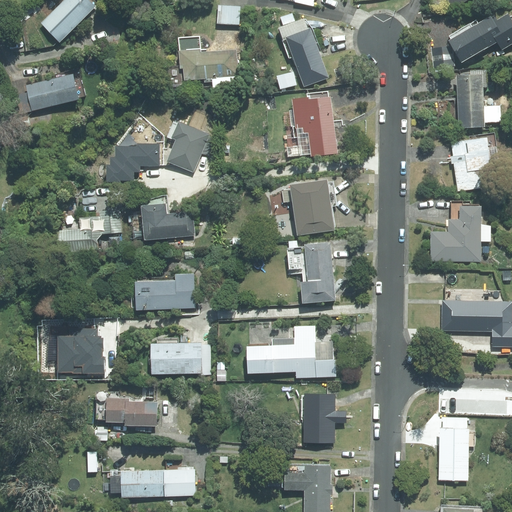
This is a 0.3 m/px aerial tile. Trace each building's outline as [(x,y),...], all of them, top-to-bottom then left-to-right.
[(96,5),(90,0),(64,0),(41,23),(60,41),(96,5)] [(447,0),(453,8),(466,0),(447,0)] [(217,24),(239,25),(241,5),(218,4),(217,24)] [(282,25),(295,21),(292,13),(279,17),(282,25)] [(494,14),(448,41),(462,63),(498,42),(502,50),(511,44),(511,18),(509,13),(498,20),(494,14)] [(329,77),(311,27),(308,28),(305,19),(279,28),(283,40),(289,58),(293,57),(304,87),(329,77)] [(202,49),(178,51),(180,69),(183,69),(184,80),(206,79),(206,82),(221,81),(220,78),(238,77),(236,49),(202,52),(202,49)] [(300,84),(294,70),(277,76),(282,90),(300,84)] [(74,74),(27,85),(33,110),(80,99),(74,74)] [(484,106),(483,74),(457,75),(459,129),(485,128),(485,122),(501,122),(501,106),(484,106)] [(338,153),(331,97),(310,99),(310,97),(292,99),(295,129),(303,128),(303,133),(308,133),(311,157),(338,153)] [(167,161),(194,173),(210,134),(178,121),(171,138),(175,140),(167,161)] [(458,191),(493,186),(491,168),(492,168),(492,167),(500,166),(495,133),(470,137),(470,140),(451,143),(458,191)] [(335,231),(328,179),(289,185),(290,189),(282,190),(283,202),(292,201),(297,236),(335,231)] [(144,241),(195,235),(193,211),(167,214),(166,203),(140,206),(144,241)] [(430,262),(482,262),(482,207),(460,206),(460,219),(448,219),(448,232),(431,232),(430,262)] [(59,253),(99,250),(98,240),(102,234),(121,233),(120,209),(100,211),(100,216),(79,218),(80,229),(57,231),(59,253)] [(336,301),(330,242),(304,244),(308,282),(301,282),(303,303),(336,301)] [(186,260),(194,259),(193,251),(185,252),(186,260)] [(136,311),(196,308),(194,274),(175,274),(175,280),(134,282),(136,311)] [(443,331),(493,332),(493,347),(511,346),(511,300),(444,300),(443,331)] [(482,343),(455,341),(455,353),(481,354),(482,343)] [(202,374),(202,343),(151,343),(151,375),(202,374)] [(247,374),(296,372),(296,379),(336,377),(335,361),(316,362),(315,344),(246,347),(247,374)] [(335,443),(335,395),(304,395),(304,443),(335,443)] [(125,426),(157,426),(157,402),(129,402),(129,399),(106,398),(106,423),(125,423),(125,426)] [(468,429),(468,418),(443,418),(443,428),(440,428),(439,481),(468,482),(469,429),(468,429)] [(330,511),(331,467),(305,466),(305,473),(285,473),(285,491),(304,491),(304,511),(330,511)] [(165,471),(166,497),(197,496),(196,469),(165,471)] [(122,499),(166,497),(165,471),(121,472),(122,499)]
